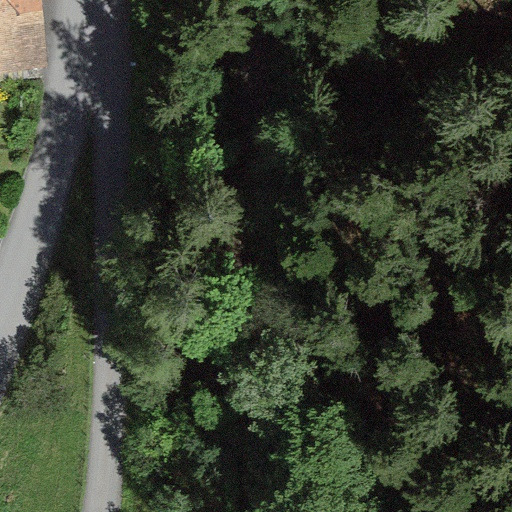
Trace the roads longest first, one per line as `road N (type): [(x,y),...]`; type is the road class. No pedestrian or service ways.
road 1 (residential): [(99,511),(111,347),(110,99),(87,0)]
road 2 (residential): [(266,511),(255,0)]
road 3 (residential): [(0,323),(58,127),(78,0)]
